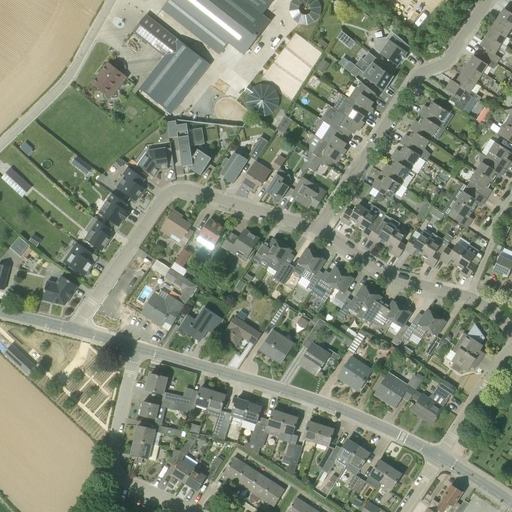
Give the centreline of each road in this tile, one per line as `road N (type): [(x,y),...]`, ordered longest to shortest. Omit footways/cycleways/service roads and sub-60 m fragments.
road 1 (tertiary): [(441,455),(337,406),(137,348)]
road 2 (residential): [(319,230),(189,189),(170,192),(75,329)]
road 3 (residential): [(319,230),(413,80),(446,63),(489,0)]
road 4 (residential): [(192,511),(135,489),(116,464),(137,348)]
road 5 (tertiary): [(0,146),(75,68),(111,0)]
road 6 (unknown): [(135,0),(231,68),(257,55),(278,30)]
road 7 (residential): [(471,299),(390,275),(319,230)]
road 8 (residential): [(511,350),(441,455)]
